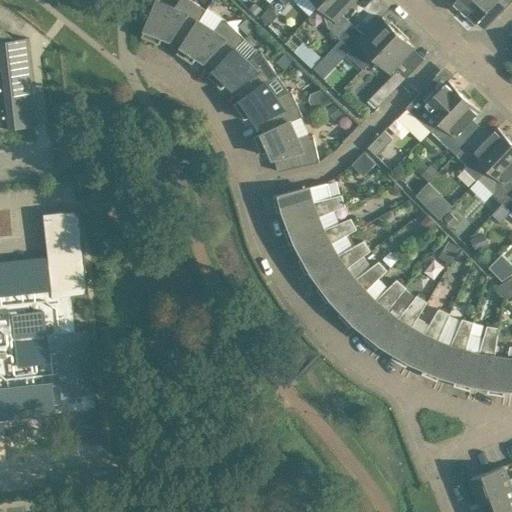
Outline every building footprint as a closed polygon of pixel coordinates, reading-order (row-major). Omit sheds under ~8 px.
[(172,37),(183,44),(199,20),(207,9),(193,0),(179,0),(174,7),(156,0),(142,36),(160,43),(164,34),(172,37)] [(324,0),(320,5),(317,8),(325,16),(329,27),(340,38),(353,24),(342,13),(353,0),(324,0)] [(511,0),(468,0),(461,8),(476,22),(490,8),(498,16),(511,0)] [(249,8),(257,16),(263,9),(255,1),(249,8)] [(269,24),(278,15),(269,7),(260,16),(269,24)] [(374,56),(399,31),(396,29),(383,16),(365,35),(353,24),(340,38),(367,64),(374,56)] [(255,26),(247,17),(239,25),(247,34),(255,26)] [(214,30),(199,20),(183,44),(177,52),(193,62),(198,54),(206,59),(215,67),(216,68),(235,47),(236,48),(246,38),(225,18),(214,30)] [(0,128),(35,125),(25,37),(14,38),(0,27),(0,128)] [(401,33),(399,31),(374,56),(390,71),(414,46),(401,33)] [(262,51),(260,52),(249,60),(236,48),(235,47),(216,68),(215,67),(208,75),(222,88),(229,81),(235,87),(242,97),(243,98),(266,81),(267,82),(278,74),(262,51)] [(312,54),(306,61),(311,66),(319,57),(314,52),(312,54)] [(293,60),(285,53),(277,61),(285,69),(293,60)] [(324,77),(330,70),(320,60),(313,67),(324,77)] [(379,106),(408,76),(399,68),(370,98),(379,106)] [(420,92),(407,106),(431,129),(465,95),(449,79),(429,100),(420,92)] [(292,90),(277,96),(267,82),(266,81),(243,98),(242,97),(234,103),(245,118),(253,113),(259,120),(264,131),(264,132),(290,120),(290,121),(303,115),(292,90)] [(325,87),(311,93),(318,108),(337,99),(338,99),(325,87)] [(465,95),(431,129),(456,153),(468,140),(460,132),(481,110),(465,95)] [(344,111),(336,101),(326,109),(334,119),(344,111)] [(314,133),(310,134),(298,137),(290,121),(290,120),(264,132),(264,131),(255,135),(262,153),(271,149),(275,157),(278,170),(320,161),(314,133)] [(477,180),(489,168),(511,143),(511,139),(498,126),(477,148),(468,140),(456,153),(467,164),(464,167),(477,180)] [(394,137),(385,129),(368,146),(377,155),(394,137)] [(493,194),(502,203),(511,192),(511,179),(510,177),(511,174),(511,143),(489,168),(497,176),(494,179),(493,194)] [(66,166),(64,146),(50,147),(52,168),(66,166)] [(430,164),(423,173),(429,179),(437,170),(430,164)] [(417,194),(429,206),(442,194),(429,181),(417,194)] [(286,210),(291,225),(319,216),(346,205),(342,193),(331,196),(328,183),(309,187),(309,186),(274,195),(278,211),(286,210)] [(511,192),(502,203),(503,203),(511,211),(510,212),(511,214),(511,192)] [(0,418),(95,408),(86,328),(76,329),(71,293),(86,291),(77,208),(41,212),(46,256),(0,260),(0,418)] [(459,220),(450,211),(443,217),(452,226),(459,220)] [(428,214),(420,222),(428,230),(436,223),(428,214)] [(351,217),(340,222),(323,228),(319,216),(291,225),(284,228),(290,243),(298,241),(305,255),(331,243),(357,228),(351,217)] [(489,243),(484,232),(470,238),(475,249),(489,243)] [(323,283),(347,267),(371,250),(364,240),(338,254),(331,243),(305,255),(299,259),(307,273),(314,270),(323,283)] [(460,247),(449,240),(439,256),(449,263),(460,247)] [(489,265),(504,278),(511,269),(511,261),(501,252),(489,265)] [(379,260),(372,266),(355,278),(347,267),(323,283),(317,288),(327,301),(333,297),(344,308),(366,290),(379,277),(388,269),(379,260)] [(511,295),(511,276),(497,285),(507,298),(511,295)] [(389,287),(379,277),(366,290),(344,308),(339,314),(351,326),(356,321),(369,331),(407,288),(406,287),(407,286),(397,279),(389,287)] [(417,295),(416,296),(407,288),(369,331),(364,337),(377,348),(382,341),(396,350),(412,326),(427,301),(417,295)] [(426,365),(439,340),(450,313),(439,308),(424,333),(412,326),(396,350),(392,357),(407,365),(410,359),(426,365)] [(466,350),(471,332),(474,321),(463,318),(451,345),(439,340),(426,365),(422,373),(438,379),(441,372),(457,377),(466,350)] [(484,336),(484,337),(471,332),(466,350),(457,377),(455,384),(471,389),(473,382),(489,384),(495,356),(500,327),(487,325),(484,336)] [(495,356),(489,384),(488,392),(505,394),(506,387),(511,386),(511,345),(510,345),(508,358),(495,356)] [(471,477),(479,498),(511,485),(511,476),(509,478),(504,465),(471,477)] [(511,485),(479,498),(484,511),(502,511),(511,508),(511,485)]
